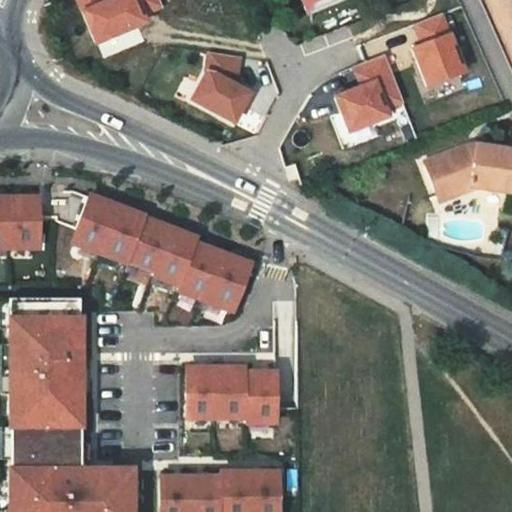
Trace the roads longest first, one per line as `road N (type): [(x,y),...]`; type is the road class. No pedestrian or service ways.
road 1 (residential): [(279,238),(256,316),(229,338),(139,340),(139,442)]
road 2 (tertiary): [(264,203),(244,180),(82,107),(11,64)]
road 3 (tertiary): [(511,341),(264,203)]
road 4 (tertiary): [(0,122),(264,203)]
